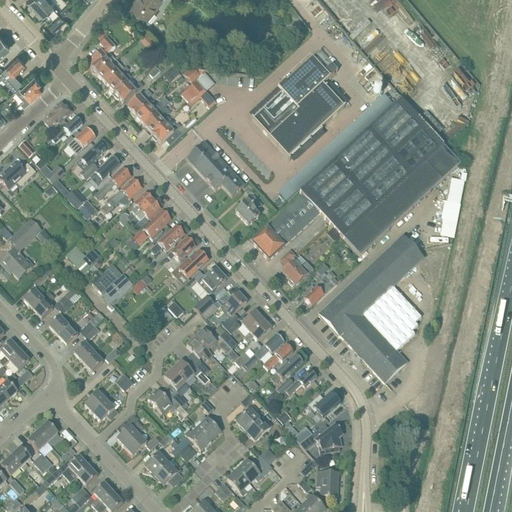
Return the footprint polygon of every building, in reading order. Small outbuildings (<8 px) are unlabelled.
[(29,0),(27,2),(35,11),(43,3),(43,4),(47,0),(29,0)] [(43,3),(35,11),(41,17),(45,13),(49,19),(56,13),(60,9),(66,3),(62,0),(47,0),(43,4),(43,3)] [(157,5),(161,0),(134,0),(130,5),(138,12),(148,21),(149,20),(151,22),(157,16),(155,14),(160,8),(157,5)] [(63,19),(72,10),(68,5),(55,17),(47,24),(54,31),(65,21),(63,19)] [(299,20),(292,27),(298,33),(292,37),(297,43),(310,32),(299,20)] [(128,35),(134,41),(141,35),(138,32),(132,31),(128,35)] [(97,77),(109,66),(115,61),(108,54),(115,49),(106,39),(100,46),(104,50),(100,54),(100,53),(91,61),(92,62),(89,64),(93,68),(90,70),(97,77)] [(0,57),(2,56),(9,49),(5,44),(0,48),(0,57)] [(251,119),(251,120),(289,162),(290,161),(289,160),(299,151),(300,152),(301,151),(299,150),(309,141),(311,142),(310,140),(320,131),(321,133),(322,132),(320,131),(345,108),(344,107),(343,109),(337,103),(339,101),(338,101),(337,102),(331,96),(333,95),(332,94),(331,95),(325,89),(326,88),(326,87),(324,89),(322,86),(337,73),(319,53),(286,83),(285,82),(277,89),(280,93),(282,94),(275,101),(273,99),(273,100),(274,101),(268,107),(266,106),(267,108),(260,114),(259,113),(258,113),(260,115),(253,121),(251,119)] [(10,64),(0,74),(0,80),(1,80),(13,92),(22,84),(16,78),(14,76),(25,65),(18,57),(10,64)] [(97,77),(105,86),(125,68),(123,70),(115,61),(109,66),(97,77)] [(173,67),(168,71),(175,78),(179,74),(173,67)] [(125,68),(105,86),(114,95),(126,84),(131,79),(126,74),(128,72),(125,68)] [(148,75),(153,79),(160,73),(156,68),(148,75)] [(179,72),(191,84),(205,72),(191,70),(188,74),(186,72),(185,73),(182,69),(179,72)] [(205,75),(196,82),(206,93),(214,85),(205,75)] [(25,96),(21,99),(23,101),(20,104),(24,108),(31,101),(30,101),(35,96),(34,96),(42,88),(39,84),(40,84),(34,77),(20,89),(25,96)] [(126,84),(114,95),(123,105),(130,98),(142,87),(139,84),(132,90),(126,84)] [(188,104),(202,91),(196,84),(181,97),(188,104)] [(202,91),(196,97),(197,97),(199,100),(209,110),(215,105),(202,91)] [(127,109),(135,119),(147,108),(142,102),(150,95),(146,92),(134,103),(127,109)] [(4,102),(8,107),(18,99),(13,93),(4,102)] [(344,241),(444,149),(401,101),(307,187),(300,194),(302,197),(251,244),(268,262),(320,215),(344,241)] [(135,119),(144,128),(165,108),(160,103),(156,106),(153,103),(147,108),(135,119)] [(46,124),(50,129),(57,123),(59,125),(70,114),(67,111),(62,104),(43,122),(46,124)] [(144,128),(152,137),(170,121),(166,117),(170,114),(165,108),(144,128)] [(75,118),(50,141),(55,146),(67,134),(70,137),(82,126),(75,118)] [(170,121),(152,137),(161,146),(164,143),(169,148),(180,137),(176,132),(180,128),(177,125),(175,126),(170,121)] [(67,148),(76,157),(87,147),(94,140),(85,130),(78,137),(67,148)] [(18,148),(25,155),(29,159),(36,153),(25,142),(18,148)] [(87,168),(79,175),(85,181),(90,176),(96,170),(92,166),(96,163),(95,162),(105,152),(104,150),(105,149),(101,145),(100,146),(98,144),(81,160),(87,168)] [(186,161),(215,193),(221,187),(232,198),(244,187),(204,144),(186,161)] [(460,167),(444,149),(344,241),(360,259),(460,167)] [(35,166),(40,171),(48,164),(43,159),(35,166)] [(94,175),(102,183),(112,173),(119,167),(112,159),(94,175)] [(15,164),(0,178),(0,183),(8,192),(16,185),(20,189),(36,174),(27,165),(21,171),(15,164)] [(45,178),(52,186),(57,182),(65,175),(57,167),(45,178)] [(115,177),(94,197),(99,202),(115,187),(118,190),(123,185),(130,178),(123,170),(115,177)] [(449,180),(444,204),(458,206),(463,183),(449,180)] [(130,203),(128,201),(133,197),(141,190),(133,181),(121,192),(113,199),(101,210),(107,216),(114,210),(113,209),(119,203),(120,205),(124,206),(127,206),(130,203)] [(57,182),(52,186),(57,191),(61,186),(57,182)] [(49,189),(45,193),(49,197),(53,193),(49,189)] [(66,191),(61,196),(65,200),(70,196),(66,191)] [(66,201),(76,211),(85,202),(75,192),(66,201)] [(130,224),(153,203),(145,195),(133,206),(137,210),(129,217),(126,215),(123,215),(121,216),(119,218),(119,220),(119,221),(120,223),(125,229),(130,224)] [(259,218),(255,213),(262,207),(252,197),(234,213),(248,228),(259,218)] [(130,224),(134,229),(145,219),(148,222),(152,217),(160,210),(153,203),(130,224)] [(84,209),(78,214),(85,222),(91,217),(84,209)] [(143,230),(140,233),(147,240),(148,239),(152,243),(162,233),(160,231),(163,228),(170,222),(162,213),(152,222),(143,230)] [(11,250),(13,252),(17,255),(41,233),(31,222),(17,235),(10,242),(14,247),(11,250)] [(88,222),(86,224),(92,231),(94,228),(88,222)] [(174,246),(184,236),(176,227),(168,234),(150,252),(155,258),(162,251),(161,250),(162,249),(167,254),(175,247),(174,246)] [(4,229),(0,232),(0,235),(6,242),(11,237),(4,229)] [(132,241),(131,241),(138,249),(147,240),(140,233),(139,234),(135,238),(132,241)] [(368,367),(367,368),(372,374),(373,373),(384,385),(406,365),(395,353),(414,336),(411,333),(417,327),(414,324),(420,319),(392,289),(423,260),(403,238),(319,317),(321,316),(340,337),(338,338),(339,339),(340,338),(368,367)] [(167,257),(171,261),(174,258),(179,263),(187,255),(195,248),(187,239),(179,246),(167,257)] [(76,248),(65,258),(74,267),(85,257),(76,248)] [(17,255),(13,252),(0,264),(0,265),(6,271),(7,269),(18,281),(25,274),(32,268),(26,262),(25,263),(17,255)] [(174,272),(171,276),(176,281),(182,275),(187,281),(195,273),(207,262),(206,261),(207,259),(203,255),(202,256),(199,253),(194,257),(192,256),(185,263),(179,269),(178,269),(174,272)] [(289,282),(288,283),(292,288),(293,286),(295,288),(313,271),(306,263),(305,264),(299,257),(296,260),(293,257),(289,253),(279,262),(287,270),(282,274),(289,282)] [(85,257),(74,267),(83,277),(93,267),(97,264),(88,254),(85,257)] [(53,266),(33,285),(38,290),(49,280),(48,279),(57,270),(53,266)] [(200,273),(194,279),(197,283),(196,284),(208,297),(216,290),(226,281),(215,270),(206,278),(204,277),(200,273)] [(107,271),(92,286),(101,295),(117,281),(107,271)] [(304,300),(311,309),(318,302),(338,284),(334,279),(335,278),(331,273),(323,281),(326,284),(319,291),(317,288),(304,300)] [(117,281),(101,295),(105,300),(112,307),(134,287),(123,276),(117,281)] [(23,302),(32,312),(43,301),(34,291),(23,302)] [(226,331),(235,323),(238,320),(234,315),(246,304),(237,294),(225,306),(230,310),(227,313),(231,318),(222,326),(226,331)] [(43,301),(32,312),(41,321),(52,311),(47,306),(54,299),(50,295),(43,301)] [(65,297),(54,307),(58,312),(69,302),(65,297)] [(193,309),(201,317),(213,305),(206,297),(193,309)] [(144,310),(151,317),(161,308),(154,301),(144,310)] [(69,302),(58,312),(63,317),(74,306),(69,302)] [(169,309),(167,310),(177,320),(178,318),(183,313),(174,304),(169,309)] [(243,340),(263,322),(255,313),(241,326),(249,335),(243,340)] [(48,328),(57,338),(68,328),(59,318),(55,322),(48,328)] [(263,322),(243,340),(247,344),(253,339),(257,343),(271,330),(263,322)] [(235,323),(226,331),(230,336),(240,327),(235,323)] [(80,334),(84,339),(95,328),(90,324),(80,334)] [(68,328),(57,338),(66,348),(74,341),(77,338),(68,328)] [(95,328),(84,339),(88,343),(99,333),(95,328)] [(203,331),(195,339),(212,358),(213,358),(211,355),(216,350),(218,352),(220,349),(227,356),(231,352),(222,342),(218,346),(216,345),(203,331)] [(224,333),(219,338),(222,342),(228,337),(224,333)] [(276,336),(243,366),(247,371),(268,352),(271,356),(284,344),(276,336)] [(212,358),(195,339),(186,348),(199,361),(203,357),(208,362),(212,358)] [(8,363),(9,363),(19,353),(10,343),(0,352),(0,354),(4,358),(0,362),(0,364),(3,368),(8,363)] [(73,355),(82,365),(93,354),(84,345),(73,355)] [(263,367),(267,372),(279,361),(282,364),(293,354),(285,346),(263,367)] [(104,360),(105,361),(109,365),(120,355),(115,350),(104,360)] [(19,353),(9,363),(18,373),(29,362),(19,353)] [(93,354),(82,365),(91,375),(102,364),(93,354)] [(234,364),(239,369),(249,360),(244,354),(234,364)] [(270,379),(275,385),(280,380),(283,382),(302,364),(295,356),(270,379)] [(180,363),(172,371),(185,385),(194,377),(180,363)] [(195,368),(200,373),(209,382),(204,377),(209,373),(200,364),(195,368)] [(185,385),(172,371),(163,379),(177,393),(185,385)] [(288,398),(285,395),(286,394),(290,398),(302,386),(305,390),(316,379),(309,371),(279,399),(283,403),(288,398)] [(27,372),(17,381),(22,386),(32,377),(27,372)] [(209,382),(200,373),(196,378),(204,387),(209,382)] [(6,383),(0,389),(0,395),(7,403),(17,394),(15,392),(22,386),(17,381),(13,375),(8,380),(7,379),(4,381),(6,383)] [(124,376),(120,380),(129,390),(133,386),(124,376)] [(120,380),(116,385),(124,394),(129,390),(120,380)] [(288,381),(276,393),(280,397),(292,385),(288,381)] [(253,383),(247,389),(252,394),(258,389),(253,383)] [(173,399),(173,400),(174,401),(169,405),(157,392),(148,401),(161,415),(167,410),(172,414),(175,411),(178,415),(177,416),(180,420),(179,421),(181,423),(184,420),(184,421),(189,416),(186,414),(173,399)] [(84,407),(92,416),(106,402),(98,394),(84,407)] [(177,395),(173,399),(186,414),(190,410),(185,405),(186,404),(177,395)] [(241,404),(245,409),(254,400),(250,395),(241,404)] [(319,397),(307,407),(314,415),(316,414),(321,421),(339,408),(330,396),(323,401),(319,397)] [(266,400),(261,404),(266,410),(271,405),(266,400)] [(118,416),(106,402),(92,416),(100,424),(109,416),(113,420),(118,416)] [(200,407),(209,416),(214,411),(205,402),(200,407)] [(236,424),(245,434),(259,421),(254,416),(258,413),(253,408),(236,424)] [(116,441),(124,450),(138,436),(144,431),(136,422),(137,421),(133,417),(124,426),(128,430),(116,441)] [(203,426),(197,431),(209,444),(220,435),(204,418),(199,422),(203,426)] [(259,421),(245,434),(255,444),(272,427),(268,423),(264,427),(259,421)] [(47,424),(37,433),(47,444),(57,435),(47,424)] [(289,424),(283,429),(288,434),(293,430),(289,424)] [(311,437),(299,446),(305,453),(316,445),(319,449),(318,450),(319,457),(339,453),(339,449),(341,448),(339,439),(342,437),(340,434),(342,433),(338,428),(336,429),(334,427),(328,431),(324,427),(311,437)] [(305,430),(294,440),(295,442),(298,445),(299,446),(311,437),(305,430)] [(209,444),(197,431),(192,436),(189,432),(184,436),(200,453),(209,444)] [(47,444),(37,433),(27,442),(38,454),(47,444)] [(138,436),(124,450),(132,458),(146,445),(138,436)] [(146,448),(150,453),(159,444),(163,449),(173,440),(168,436),(159,444),(155,440),(146,448)] [(187,447),(182,451),(191,460),(196,456),(187,447)] [(20,449),(10,458),(21,470),(31,461),(20,449)] [(60,460),(64,465),(71,458),(75,455),(71,450),(60,460)] [(182,451),(178,455),(186,464),(191,460),(182,451)] [(268,451),(260,458),(269,468),(269,467),(276,460),(268,451)] [(145,468),(154,478),(167,465),(162,460),(166,457),(161,452),(145,468)] [(42,456),(37,460),(47,471),(52,467),(42,456)] [(21,470),(10,458),(0,467),(11,479),(21,470)] [(60,469),(53,476),(43,485),(47,490),(61,476),(70,485),(88,468),(79,458),(75,462),(71,458),(64,465),(60,469)] [(246,463),(236,472),(249,486),(254,481),(258,484),(262,480),(272,471),(269,467),(269,468),(260,458),(256,462),(252,465),(253,466),(251,468),(246,463)] [(47,471),(37,460),(32,465),(43,476),(47,471)] [(167,465),(154,478),(163,488),(180,472),(176,467),(171,462),(167,465)] [(300,474),(304,479),(317,467),(313,462),(300,474)] [(97,478),(88,468),(70,485),(77,478),(86,488),(97,478)] [(249,486),(236,472),(227,481),(243,499),(247,494),(244,491),(249,486)] [(328,497),(328,500),(334,500),(334,498),(337,498),(337,487),(336,487),(336,483),(337,483),(338,475),(321,474),(320,497),(328,497)] [(298,486),(307,495),(311,491),(302,481),(298,486)] [(10,486),(20,497),(24,493),(14,482),(10,486)] [(90,506),(95,511),(113,495),(104,485),(92,495),(97,500),(90,506)] [(224,486),(219,490),(228,499),(232,495),(224,486)] [(228,499),(219,490),(214,494),(223,504),(228,499)] [(280,494),(280,502),(281,504),(290,495),(285,490),(280,494)] [(71,501),(76,505),(86,495),(82,491),(71,501)] [(23,503),(28,508),(39,498),(34,493),(23,503)] [(86,495),(76,505),(80,510),(91,500),(86,495)] [(113,495),(95,511),(103,511),(106,510),(108,511),(113,511),(122,504),(113,495)] [(307,503),(302,508),(305,511),(324,511),(309,495),(304,500),(307,503)] [(194,511),(210,511),(207,508),(211,505),(207,501),(194,511)] [(16,502),(5,511),(13,511),(20,506),(16,502)] [(280,502),(275,507),(280,511),(305,511),(302,508),(297,511),(296,511),(294,509),(291,511),(289,511),(281,504),(280,502)]
